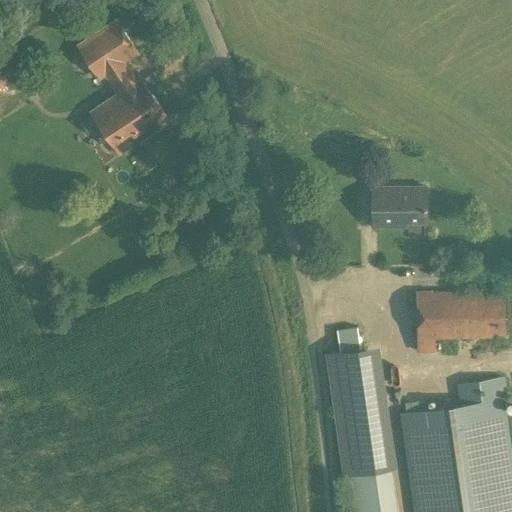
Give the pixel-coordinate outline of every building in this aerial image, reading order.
[(140,78),(137,80),(124,62),(138,53),(116,20),(78,46),(100,78),(110,71),(123,90),(91,111),(120,154),(169,120),(140,78)] [(0,65),(0,86),(2,90),(23,75),(10,58),(0,65)] [(399,221),(426,220),(426,188),(373,188),(373,226),(399,226),(399,221)] [(435,352),(435,339),(508,338),(507,290),(417,291),(417,352),(435,352)] [(362,326),(364,344),(383,342),(382,324),(362,326)] [(342,447),(384,441),(371,346),(330,351),(342,447)] [(413,511),(511,511),(511,450),(501,377),(457,383),(460,404),(399,413),(413,511)] [(355,511),(401,511),(395,467),(350,473),(355,511)]
